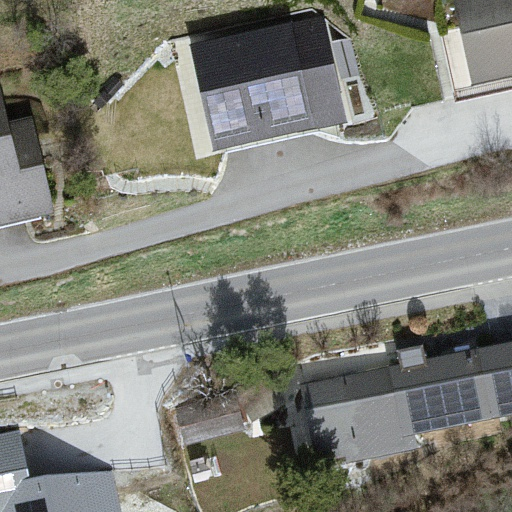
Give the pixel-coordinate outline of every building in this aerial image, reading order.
[(511,0),(466,0),(494,90),(511,87),(511,0)] [(332,24),(166,54),(211,170),(377,128),(332,24)] [(23,85),(0,91),(0,249),(83,227),(23,85)] [(511,350),(359,380),(386,477),(462,464),(460,444),(511,433),(511,350)] [(29,485),(18,426),(0,429),(0,511),(122,511),(115,470),(29,485)]
